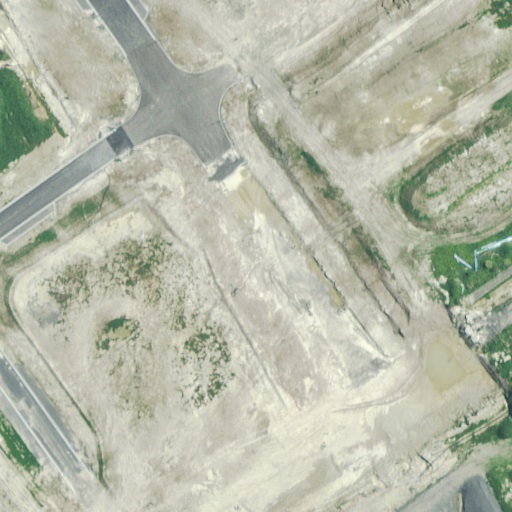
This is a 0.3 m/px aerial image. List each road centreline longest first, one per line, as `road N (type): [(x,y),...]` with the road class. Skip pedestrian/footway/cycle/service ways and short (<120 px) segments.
road 1 (residential): [(48,426),(291,264)]
road 2 (residential): [(291,264),(511,109)]
road 3 (residential): [(179,100),(0,223)]
road 4 (unknown): [(169,107),(345,0)]
road 5 (tertiary): [(291,264),(179,100)]
road 6 (tertiary): [(219,511),(376,396)]
road 7 (unknown): [(511,310),(376,396),(368,380)]
road 8 (tertiary): [(368,380),(291,264)]
road 9 (tertiary): [(179,100),(107,0)]
